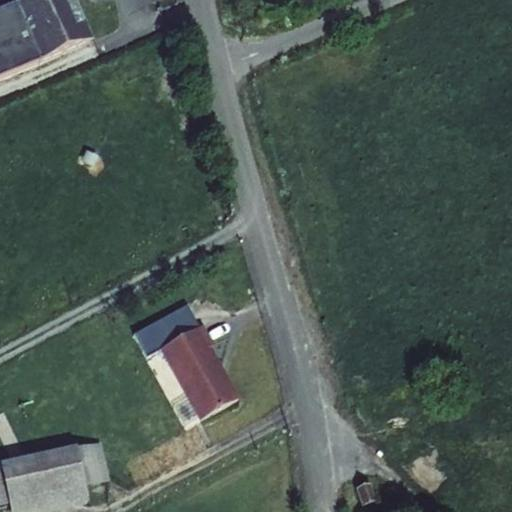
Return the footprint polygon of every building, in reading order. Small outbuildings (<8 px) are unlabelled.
[(47,2),(0,22),(0,90),(71,58),(47,2)] [(193,340),(150,365),(190,434),(228,413),(198,362),(204,358),(193,340)] [(412,450),(389,473),(422,501),(442,480),(412,450)] [(88,455),(0,480),(0,511),(33,511),(99,495),(88,455)] [(362,491),(346,496),(352,511),(363,511),(367,511),(362,491)]
